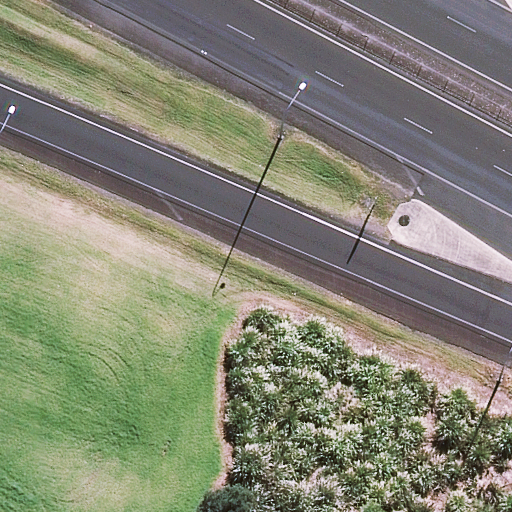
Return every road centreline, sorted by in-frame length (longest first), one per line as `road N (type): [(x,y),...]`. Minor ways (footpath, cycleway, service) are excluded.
road 1 (motorway): [(511,325),(0,105)]
road 2 (motorway): [(511,162),(198,0)]
